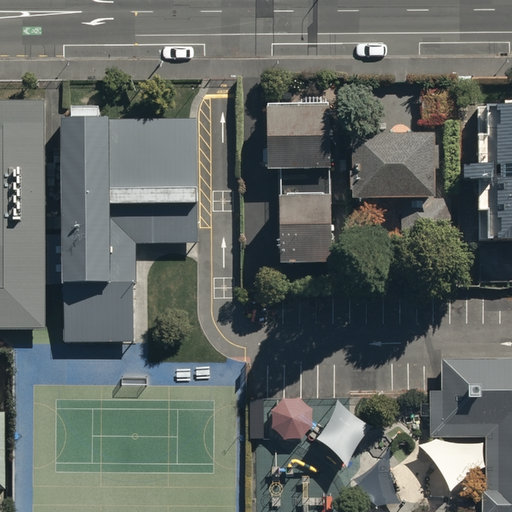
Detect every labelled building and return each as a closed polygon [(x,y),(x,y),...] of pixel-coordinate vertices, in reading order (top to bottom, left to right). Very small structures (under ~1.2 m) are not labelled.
[(0,77),(0,94),(32,95),(32,78),(0,77)] [(47,101),(0,101),(0,330),(48,330),(47,101)] [(328,103),(266,105),(268,174),(329,173),(328,103)] [(511,108),(466,109),(467,252),(511,251),(511,108)] [(58,282),(59,343),(132,342),(131,245),(197,244),(196,202),(196,186),(196,118),(106,118),(55,119),(58,282)] [(432,133),(353,135),(354,200),(399,200),(433,199),(433,190),(432,133)] [(399,200),(400,238),(451,236),(450,190),(433,190),(433,199),(399,200)] [(328,198),(278,198),(279,261),(328,260),(328,198)] [(54,349),(11,349),(11,369),(54,370),(54,349)] [(441,390),(428,390),(429,437),(484,436),(484,511),(511,511),(511,359),(441,360),(441,390)] [(376,371),(351,371),(351,399),(376,398),(376,371)]
